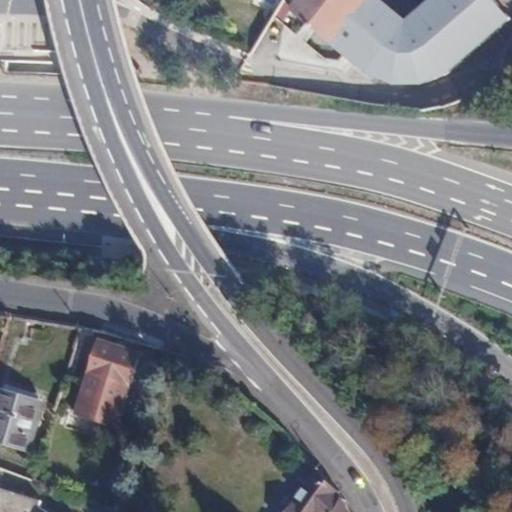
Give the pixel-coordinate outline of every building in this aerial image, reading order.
[(387,1),(384,0),(302,0),(295,9),(343,50),(387,1)] [(442,0),(414,25),(387,1),(343,50),(356,66),(369,75),(383,81),(412,82),(434,78),(453,68),(511,22),(511,21),(494,0),(442,0)] [(384,0),(387,1),(414,25),(442,0),(384,0)] [(86,357),(93,330),(81,328),(80,328),(72,353),(86,357)] [(97,339),(87,372),(143,389),(152,361),(139,356),(140,352),(97,339)] [(0,432),(23,440),(38,393),(3,382),(0,389),(0,432)] [(37,472),(0,459),(0,470),(33,483),(37,472)] [(351,511),(349,508),(341,497),(334,488),(318,470),(287,511),(351,511)] [(0,484),(0,511),(52,511),(50,510),(45,506),(40,504),(42,499),(0,484)]
